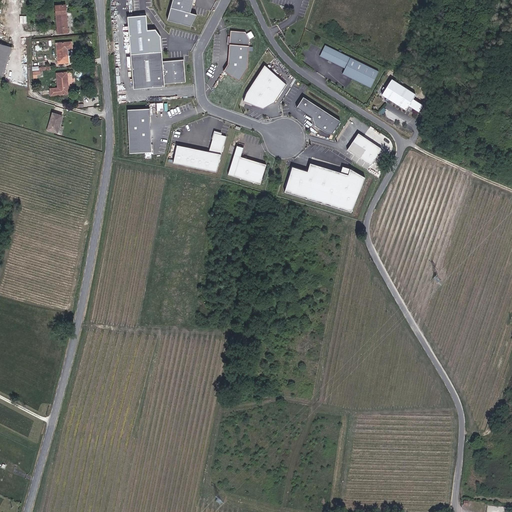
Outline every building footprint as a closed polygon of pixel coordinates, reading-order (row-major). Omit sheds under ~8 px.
[(174,0),(169,20),(194,25),(197,13),(192,12),(195,0),(174,0)] [(68,5),(56,5),(59,34),(70,33),(68,5)] [(246,33),(230,31),(228,65),(224,71),(240,81),(248,69),(250,39),(246,33)] [(74,41),(57,42),(60,64),(71,63),(70,49),(75,49),(74,41)] [(13,48),(0,43),(0,75),(5,77),(13,48)] [(379,71),(326,45),(320,55),(346,68),(343,73),(371,87),(379,71)] [(185,81),(183,61),(181,59),(163,60),(162,51),(130,54),(133,89),(164,85),(164,83),(185,81)] [(274,102),(285,84),(275,73),(263,65),(246,93),(243,101),(262,108),(274,102)] [(69,72),(58,73),(59,87),(51,88),(52,96),(71,95),(69,72)] [(414,99),(416,94),(392,80),(383,96),(407,110),(410,106),(420,112),(424,105),(414,99)] [(340,121),(303,97),(296,108),(312,118),(315,125),(326,132),(332,134),(340,121)] [(150,109),(127,110),(130,154),(153,153),(150,109)] [(65,116),(53,112),(48,130),(59,134),(65,116)] [(209,152),(178,146),(174,164),(218,173),(227,137),(214,133),(209,152)] [(382,149),(359,133),(348,150),(371,165),(382,149)] [(261,185),(268,166),(241,157),(244,149),(237,147),(228,175),(261,185)] [(352,213),(365,178),(352,168),(349,176),(323,169),(311,165),(308,173),(293,169),(285,194),(298,198),(352,213)]
